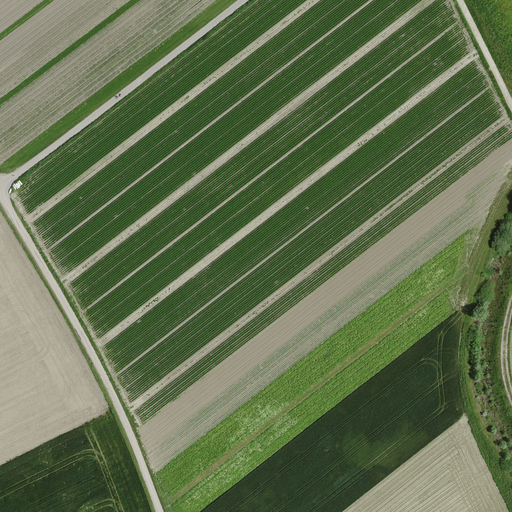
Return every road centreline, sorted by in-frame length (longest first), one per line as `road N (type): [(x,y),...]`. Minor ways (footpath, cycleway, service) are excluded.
road 1 (unclassified): [(160,511),(115,399),(0,191)]
road 2 (track): [(0,185),(243,0)]
